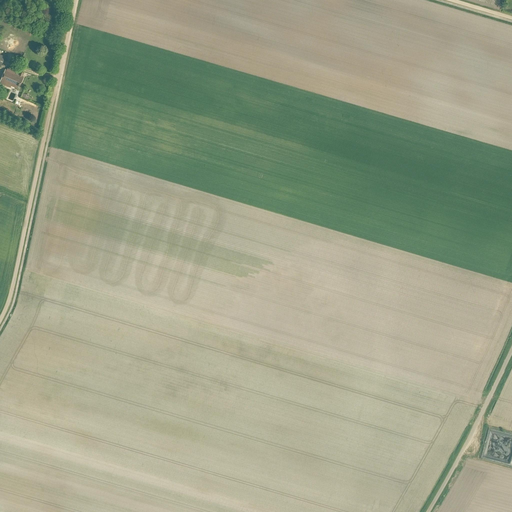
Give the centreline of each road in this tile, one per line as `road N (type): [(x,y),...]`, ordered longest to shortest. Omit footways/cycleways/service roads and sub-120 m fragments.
road 1 (track): [(0,319),(75,0)]
road 2 (unclassified): [(423,511),(511,338)]
